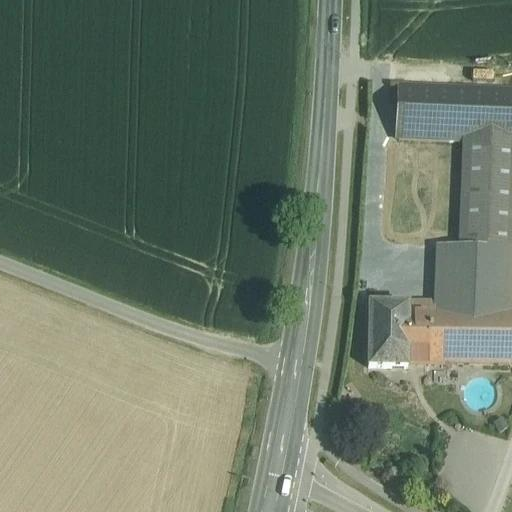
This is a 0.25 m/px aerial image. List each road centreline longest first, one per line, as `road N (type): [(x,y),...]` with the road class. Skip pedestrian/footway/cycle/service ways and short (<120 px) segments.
road 1 (secondary): [(299,370),(328,0)]
road 2 (unclassified): [(0,264),(299,370)]
road 3 (secondary): [(272,487),(299,370)]
